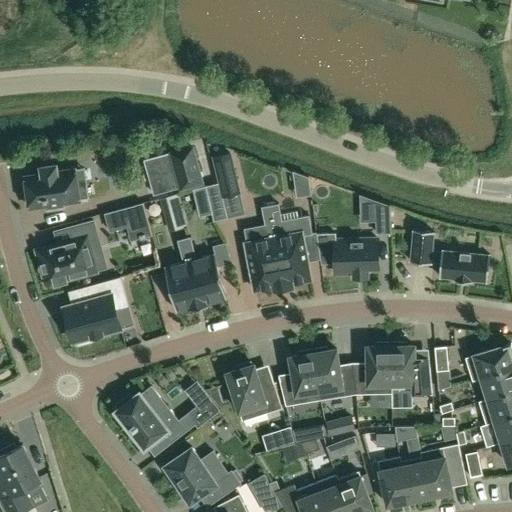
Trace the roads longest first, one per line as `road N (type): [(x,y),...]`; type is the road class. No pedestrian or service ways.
road 1 (unclassified): [(0,89),(159,89),(429,180),(511,194)]
road 2 (residential): [(64,385),(314,314),(428,308),(511,318)]
road 3 (residential): [(0,201),(35,325),(64,385)]
road 4 (residential): [(64,385),(155,511)]
